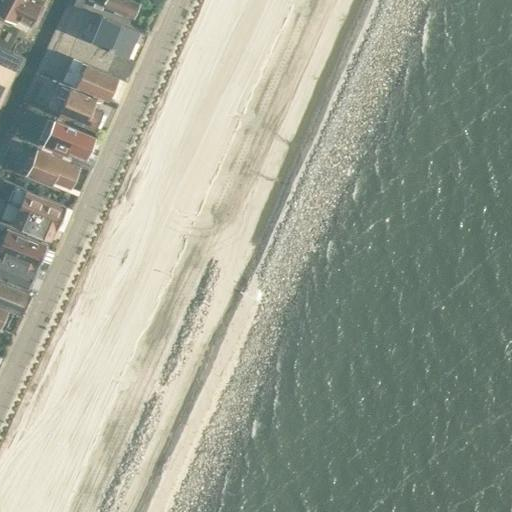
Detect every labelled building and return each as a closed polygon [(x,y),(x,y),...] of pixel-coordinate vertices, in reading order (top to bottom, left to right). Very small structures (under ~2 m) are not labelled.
[(0,0),(0,15),(6,18),(9,16),(11,17),(13,12),(28,20),(38,1),(37,1),(37,0),(0,0)] [(98,0),(131,14),(136,0),(98,0)] [(100,10),(88,35),(115,47),(124,51),(135,26),(130,23),(100,10)] [(79,55),(68,78),(105,95),(115,72),(106,67),(83,57),(79,55)] [(0,60),(0,76),(6,80),(12,66),(0,60)] [(66,82),(55,107),(91,124),(100,104),(94,101),(97,96),(93,94),(66,82)] [(50,113),(39,139),(61,148),(63,143),(78,150),(87,129),(50,113)] [(34,142),(22,167),(49,179),(51,175),(67,182),(76,161),(34,142)] [(0,172),(0,192),(15,199),(8,216),(47,233),(52,222),(53,223),(54,219),(52,218),(54,214),(57,214),(60,206),(59,203),(60,199),(0,172)] [(0,218),(0,247),(39,264),(49,240),(0,218)] [(0,247),(0,270),(30,283),(39,264),(0,247)] [(0,276),(0,302),(6,305),(18,310),(27,289),(0,276)]
